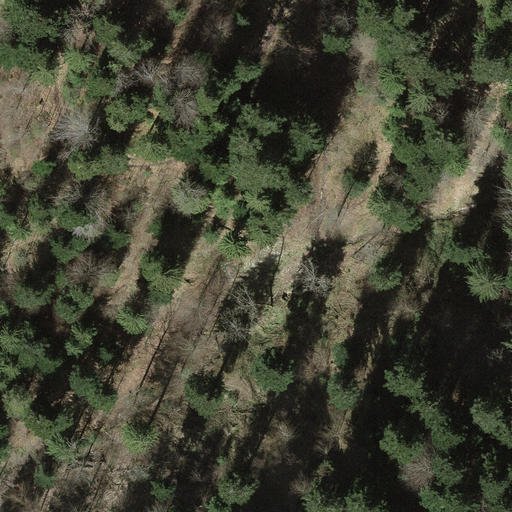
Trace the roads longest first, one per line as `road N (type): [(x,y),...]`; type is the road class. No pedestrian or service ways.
road 1 (track): [(287,0),(237,114),(206,146),(163,160),(87,148),(64,121),(69,0)]
road 2 (track): [(511,67),(475,71),(451,58),(424,0)]
